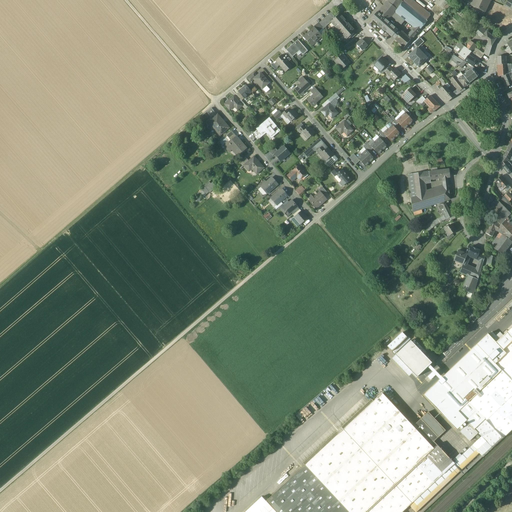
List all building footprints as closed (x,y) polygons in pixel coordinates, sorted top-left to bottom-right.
[(400,0),(396,0),(392,6),(397,10),(403,2),(400,0)] [(430,14),(412,0),(404,0),(403,2),(426,20),(430,14)] [(452,0),(433,0),(442,9),(452,0)] [(474,0),(471,6),(476,8),(485,13),(490,0),(474,0)] [(392,6),(387,1),(377,12),(388,22),(391,18),(391,17),(397,10),(392,6)] [(426,20),(403,2),(397,10),(407,18),(417,26),(421,29),(427,21),(426,20)] [(485,13),(476,8),(474,12),(482,18),(485,13)] [(397,10),(391,17),(391,18),(401,25),(407,18),(397,10)] [(388,22),(377,12),(371,19),(373,21),(369,25),(386,40),(390,36),(392,37),(395,39),(400,34),(397,31),(398,31),(388,22)] [(331,13),(319,24),(323,28),(324,29),(331,22),(336,18),(331,13)] [(355,32),(340,14),(336,18),(331,22),(346,40),(349,37),(354,33),(355,32)] [(511,22),(510,20),(507,17),(501,22),(507,29),(511,25),(511,22)] [(318,23),(314,27),(314,28),(315,28),(318,32),(323,28),(319,24),(318,23)] [(417,26),(409,35),(412,38),(421,29),(417,26)] [(314,28),(304,37),(311,46),(322,37),(318,32),(315,28),(314,28)] [(485,34),(479,29),(476,33),(482,38),(485,34)] [(410,40),(401,32),(400,34),(395,39),(404,48),(410,40)] [(496,39),(487,32),(485,34),(482,38),(487,43),(491,46),(492,45),(496,39)] [(421,39),(414,45),(417,47),(418,46),(419,47),(424,42),(421,39)] [(308,51),(298,40),(295,43),(295,44),(287,51),(288,52),(291,56),(292,56),(294,54),(295,55),(296,54),(298,56),(301,53),(303,55),(308,51)] [(362,40),(356,45),(362,50),(367,45),(362,40)] [(477,46),(470,41),(464,47),(466,48),(469,45),(474,48),(471,52),(472,53),(477,46)] [(464,47),(459,43),(456,47),(461,51),(464,47)] [(474,48),(469,45),(466,48),(465,49),(466,50),(466,49),(470,53),(471,52),(474,48)] [(414,62),(424,53),(419,47),(418,46),(417,47),(408,56),(414,62)] [(484,54),(477,49),(479,47),(477,46),(472,53),(481,59),(484,54)] [(461,51),(458,55),(465,60),(465,59),(461,56),(466,50),(465,49),(466,48),(464,47),(461,51)] [(470,53),(466,49),(466,50),(461,56),(465,59),(468,56),(470,53)] [(424,53),(414,62),(419,67),(429,58),(424,53)] [(283,57),(282,55),(276,61),(277,62),(280,65),(283,69),(289,63),(283,57)] [(342,55),(334,61),(342,70),(350,63),(342,55)] [(463,61),(454,55),(451,60),(458,66),(463,61)] [(468,56),(465,59),(465,60),(464,61),(473,66),(476,61),(468,56)] [(505,57),(497,57),(497,65),(505,65),(505,61),(505,57)] [(382,58),(375,66),(379,70),(381,71),(386,66),(388,63),(382,58)] [(463,61),(458,66),(459,67),(458,68),(460,69),(461,68),(461,69),(466,63),(463,61)] [(283,69),(282,69),(285,73),(292,66),(289,63),(283,69)] [(505,65),(497,65),(498,77),(506,74),(505,71),(505,65)] [(386,66),(381,71),(379,70),(378,71),(381,75),(385,72),(388,69),(386,66)] [(432,78),(435,75),(432,72),(434,70),(430,66),(425,70),(432,78)] [(394,68),(392,70),(389,67),(388,69),(385,72),(394,81),(401,74),(394,68)] [(471,69),(469,71),(468,70),(465,72),(466,74),(463,76),(469,84),(477,77),(471,69)] [(463,76),(461,72),(455,77),(464,88),(469,84),(463,76)] [(269,83),(260,73),(256,77),(254,79),(253,79),(265,93),(269,89),(266,86),(269,83)] [(254,74),(247,79),(250,82),(253,79),(254,79),(256,77),(254,74)] [(405,75),(401,79),(405,83),(410,80),(405,75)] [(464,88),(455,77),(452,79),(461,90),(462,92),(465,90),(464,88)] [(305,79),(301,82),(302,83),(295,90),(300,96),(304,93),(304,92),(310,86),(305,79)] [(461,90),(452,79),(450,81),(457,90),(455,91),(456,93),(461,90)] [(447,83),(442,88),(439,85),(437,87),(437,86),(437,87),(435,88),(448,102),(454,97),(447,89),(450,86),(447,84),(447,83)] [(251,92),(246,86),(238,92),(243,98),(244,98),(251,92)] [(323,97),(315,88),(310,91),(312,94),(313,93),(314,94),(307,101),(313,107),(313,106),(316,104),(317,104),(316,103),(323,97)] [(416,95),(410,89),(405,93),(411,99),(415,96),(416,95)] [(411,99),(405,93),(402,97),(408,103),(411,100),(411,99)] [(335,94),(328,100),(330,103),(335,99),(337,100),(339,98),(335,94)] [(238,102),(234,96),(224,105),(229,111),(234,107),(237,110),(242,106),(238,102)] [(439,106),(430,96),(424,101),(426,103),(429,105),(428,106),(429,107),(427,110),(431,114),(439,107),(439,106)] [(338,113),(329,104),(321,111),(326,117),(330,114),(333,118),(338,113)] [(216,113),(211,108),(207,112),(211,117),(216,113)] [(411,115),(405,108),(403,110),(405,113),(409,117),(411,115)] [(289,112),(287,110),(282,114),(285,117),(286,116),(291,122),(298,116),(292,110),(289,112)] [(278,111),(273,116),(276,120),(280,116),(281,115),(278,111)] [(409,117),(405,113),(401,117),(409,125),(413,121),(409,117)] [(286,116),(285,117),(282,114),(281,115),(280,116),(288,124),(291,122),(286,116)] [(229,128),(218,115),(209,122),(213,127),(214,126),(218,131),(217,132),(220,135),(229,128)] [(409,125),(401,117),(397,121),(404,129),(409,125)] [(269,118),(256,129),(259,133),(262,136),(264,135),(262,133),(265,130),(270,137),(275,133),(272,130),(276,127),(269,118)] [(344,121),(336,129),(341,135),(345,131),(348,135),(353,131),(344,121)] [(394,127),(392,125),(388,129),(395,138),(400,134),(394,127)] [(314,134),(308,127),(306,129),(303,132),(308,139),(314,134)] [(395,138),(388,129),(384,133),(383,133),(387,137),(391,142),(395,138)] [(237,137),(231,130),(226,135),(231,141),(237,137)] [(387,137),(383,133),(384,133),(381,130),(378,132),(381,135),(384,139),(387,137)] [(247,148),(237,137),(231,141),(229,143),(228,142),(223,146),(229,152),(233,148),(239,155),(247,148)] [(380,138),(375,142),(383,150),(387,146),(382,141),(380,138)] [(323,144),(319,140),(314,143),(318,148),(323,144)] [(371,146),(367,142),(365,144),(371,151),(373,149),(371,146)] [(371,146),(373,149),(378,154),(383,150),(375,142),(371,146)] [(323,144),(318,148),(314,143),(303,153),(307,157),(315,150),(317,151),(321,147),(324,151),(327,149),(323,144)] [(277,149),(274,152),(274,153),(281,160),(290,153),(283,144),(277,149)] [(371,151),(365,144),(363,146),(366,150),(369,153),(371,151)] [(273,145),(268,150),(272,155),(274,153),(274,152),(277,149),(273,145)] [(511,146),(510,145),(503,156),(508,159),(510,155),(511,152),(511,146)] [(327,149),(324,151),(321,154),(327,160),(332,155),(327,149)] [(369,153),(366,150),(362,154),(370,163),(374,159),(369,153)] [(358,158),(354,154),(350,158),(352,160),(352,161),(355,165),(360,161),(358,158)] [(370,163),(362,154),(358,158),(360,161),(365,167),(370,163)] [(326,163),(330,167),(337,160),(333,156),(326,163)] [(508,159),(503,156),(499,163),(503,167),(508,162),(509,162),(510,164),(511,162),(508,159)] [(246,157),(239,163),(243,167),(244,166),(249,161),(246,157)] [(264,168),(254,157),(249,161),(244,166),(248,170),(251,168),(257,174),(264,168)] [(509,162),(508,162),(503,167),(509,175),(511,171),(511,165),(510,164),(509,162)] [(300,165),(292,172),(296,176),(299,180),(303,177),(304,179),(308,175),(300,165)] [(337,168),(332,173),(335,176),(336,175),(340,172),(337,168)] [(340,172),(336,175),(342,181),(348,176),(342,170),(340,172)] [(449,170),(436,171),(437,179),(443,178),(443,181),(444,188),(443,189),(444,201),(450,199),(449,188),(451,188),(451,185),(448,185),(448,178),(450,178),(449,170)] [(296,176),(292,172),(287,176),(292,182),(296,178),(295,177),(296,176)] [(443,189),(426,194),(424,182),(423,173),(408,175),(413,211),(444,201),(443,189)] [(351,180),(348,176),(342,181),(340,183),(343,187),(345,185),(351,180)] [(509,185),(501,176),(495,181),(498,184),(498,185),(497,187),(501,191),(509,185)] [(266,182),(262,186),(268,193),(278,184),(272,178),(266,182)] [(265,180),(255,189),(257,191),(262,186),(266,182),(265,180)] [(322,187),(318,190),(320,192),(323,195),(327,192),(322,187)] [(282,189),(272,198),(278,205),(288,196),(282,189)] [(501,199),(493,189),(491,193),(497,199),(499,201),(501,199)] [(320,192),(309,201),(312,205),(313,204),(317,208),(327,200),(323,195),(320,192)] [(510,206),(503,198),(501,199),(499,201),(505,209),(510,206)] [(499,201),(497,199),(491,205),(495,209),(490,214),(501,224),(497,232),(503,235),(511,225),(511,216),(505,209),(499,201)] [(284,207),(287,211),(290,213),(289,213),(289,214),(297,207),(292,200),(289,203),(284,207)] [(452,217),(445,203),(438,207),(444,217),(446,220),(452,217)] [(301,211),(295,217),(301,224),(307,218),(301,211)] [(434,222),(433,223),(435,226),(446,220),(444,217),(434,222)] [(501,224),(492,219),(486,234),(490,236),(492,237),(492,236),(495,231),(497,232),(501,224)] [(433,221),(426,227),(429,231),(435,226),(433,223),(434,222),(433,221)] [(452,224),(444,229),(445,229),(445,230),(449,236),(452,234),(456,231),(452,224)] [(511,225),(503,235),(493,248),(503,255),(511,242),(511,241),(511,225)] [(480,251),(471,247),(467,255),(470,256),(477,259),(479,254),(480,251)] [(458,251),(454,261),(460,264),(465,253),(458,251)] [(476,270),(473,269),(469,276),(478,280),(485,257),(479,254),(477,259),(480,260),(476,270)] [(495,258),(489,255),(486,266),(493,267),(495,258)] [(466,266),(463,265),(461,269),(460,272),(459,272),(465,275),(465,274),(468,276),(469,276),(473,269),(466,266)] [(469,276),(468,276),(462,290),(473,294),(478,280),(469,276)] [(511,327),(506,333),(511,338),(511,340),(502,350),(505,354),(495,364),(499,368),(511,381),(511,327)] [(402,333),(387,347),(392,352),(407,338),(402,333)] [(504,335),(496,342),(488,334),(477,345),(488,357),(495,364),(505,354),(502,350),(511,340),(511,338),(506,333),(504,335)] [(417,378),(432,364),(411,342),(396,356),(417,378)] [(477,345),(433,386),(458,412),(469,402),(483,388),(480,385),(499,368),(495,364),(488,357),(477,345)] [(511,381),(499,368),(480,385),(483,388),(469,402),(473,406),(502,437),(511,427),(511,381)] [(434,449),(382,393),(343,430),(412,503),(443,474),(426,456),(434,449)] [(469,402),(458,412),(462,416),(473,406),(469,402)] [(473,406),(462,416),(469,423),(478,433),(482,437),(489,444),(492,447),(502,437),(473,406)] [(469,423),(460,432),(469,441),(478,433),(469,423)] [(412,503),(343,430),(305,465),(305,466),(348,511),(402,511),(410,506),(412,503)] [(454,464),(443,474),(412,503),(410,506),(415,511),(417,511),(479,453),(489,444),(482,437),(456,461),(454,459),(452,461),(454,464)] [(489,444),(479,453),(482,456),(492,447),(489,444)] [(452,461),(437,445),(434,449),(426,456),(443,474),(454,464),(452,461)] [(348,511),(305,466),(305,465),(266,501),(266,502),(276,511),(348,511)] [(266,501),(262,497),(245,511),(276,511),(266,502),(266,501)]
